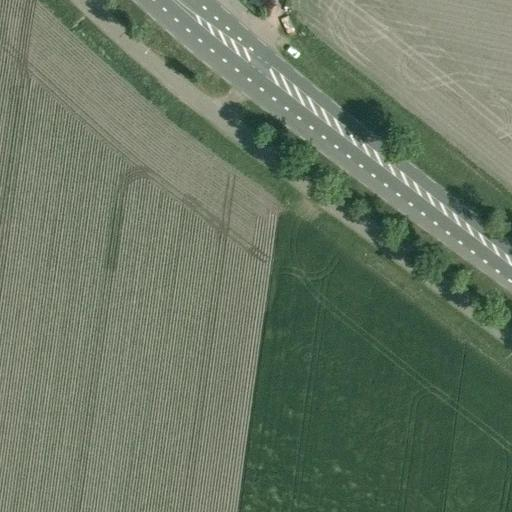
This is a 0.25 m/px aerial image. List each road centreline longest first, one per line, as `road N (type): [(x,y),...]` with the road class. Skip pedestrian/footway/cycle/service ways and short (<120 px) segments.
road 1 (unclassified): [(511,340),(212,117),(81,0)]
road 2 (primary): [(511,263),(178,0)]
